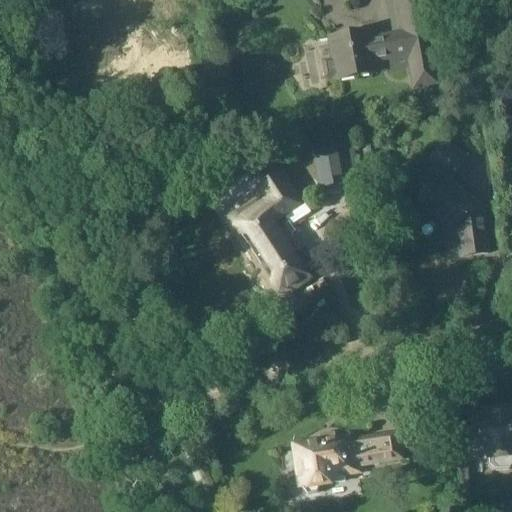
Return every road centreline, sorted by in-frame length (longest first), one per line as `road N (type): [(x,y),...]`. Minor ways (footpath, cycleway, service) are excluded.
road 1 (track): [(178,511),(0,92)]
road 2 (residential): [(134,418),(163,402),(281,378),(511,345)]
